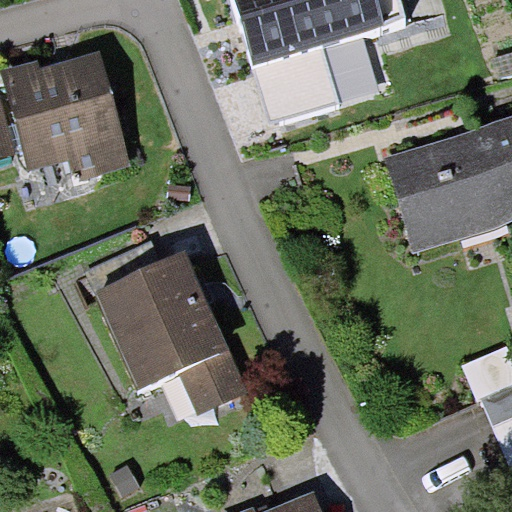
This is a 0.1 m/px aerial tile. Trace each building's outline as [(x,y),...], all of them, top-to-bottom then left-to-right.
[(399,0),(240,0),(277,126),(383,96),(365,36),(407,24),(399,0)] [(39,66),(7,76),(35,167),(68,157),(77,186),(131,170),(97,60),(42,76),(39,66)] [(0,102),(0,164),(15,160),(0,102)] [(511,117),(389,157),(420,254),(511,224),(511,117)] [(155,239),(82,275),(140,391),(174,374),(196,418),(256,389),(187,251),(165,261),(155,239)] [(511,348),(467,368),(511,471),(511,348)]
